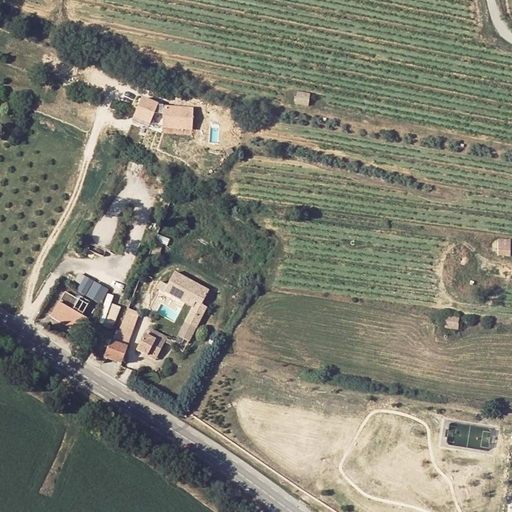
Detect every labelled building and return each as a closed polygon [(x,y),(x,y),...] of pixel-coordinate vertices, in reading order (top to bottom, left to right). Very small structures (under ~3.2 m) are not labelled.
[(309,96),(297,95),(296,106),(307,108),(309,96)] [(134,117),(150,124),(154,113),(163,114),(162,128),(192,129),(193,110),(157,107),(157,105),(141,98),(134,117)] [(150,124),(134,117),(132,122),(148,128),(150,124)] [(509,257),(510,243),(498,242),(498,257),(509,257)] [(150,249),(158,253),(160,249),(151,244),(150,249)] [(146,260),(153,264),(158,253),(150,249),(146,260)] [(93,281),(86,277),(79,290),(87,294),(93,281)] [(109,289),(96,282),(89,295),(102,302),(109,289)] [(176,295),(166,290),(163,298),(173,302),(176,295)] [(87,324),(81,321),(89,306),(79,301),(78,303),(64,296),(51,320),(80,337),(87,324)] [(121,305),(112,302),(104,325),(113,328),(121,305)] [(192,304),(182,323),(194,330),(204,310),(192,304)] [(138,317),(129,313),(118,336),(128,341),(138,317)] [(458,318),(456,318),(446,316),(445,328),(457,330),(458,318)] [(175,337),(186,343),(194,330),(182,323),(175,337)] [(143,337),(135,353),(153,362),(165,340),(150,332),(146,339),(143,337)] [(128,341),(118,336),(113,344),(105,360),(118,367),(124,350),(128,341)] [(113,344),(110,342),(102,359),(105,360),(113,344)]
